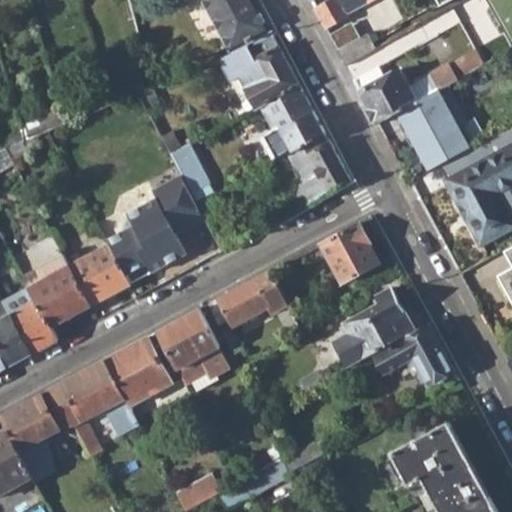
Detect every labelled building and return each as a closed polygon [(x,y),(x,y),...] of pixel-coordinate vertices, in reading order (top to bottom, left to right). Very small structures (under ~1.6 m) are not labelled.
[(205,0),(233,51),(271,29),(255,0),(205,0)] [(369,0),(329,0),(315,8),(327,28),(350,15),(348,12),(369,0)] [(338,50),(347,66),(372,51),(377,48),(368,33),(338,50)] [(218,58),(249,112),(262,105),(301,84),(274,34),(233,51),(218,58)] [(451,63),(410,86),(418,101),(447,84),(458,77),(451,63)] [(380,66),(355,81),(379,123),(395,114),(418,101),(410,86),(401,69),(386,77),(380,66)] [(262,105),(277,134),(284,131),(295,151),(328,134),(301,84),(262,105)] [(395,114),(426,171),(471,145),(459,123),(453,113),(461,109),(447,84),(418,101),(395,114)] [(21,129),(25,140),(49,130),(66,123),(62,107),(20,124),(21,129)] [(461,109),(453,113),(459,123),(466,120),(461,109)] [(25,140),(21,129),(0,137),(0,150),(8,147),(25,140)] [(289,154),(295,151),(284,131),(277,134),(269,138),(280,159),(289,154)] [(295,199),(302,209),(354,181),(328,134),(295,151),(289,154),(302,178),(295,199)] [(511,141),(444,179),(480,244),(511,228),(511,221),(497,195),(511,187),(511,141)] [(188,144),(172,153),(183,174),(194,194),(211,185),(188,144)] [(0,170),(16,162),(8,147),(0,150),(0,170)] [(159,197),(130,213),(123,231),(108,239),(110,244),(126,275),(151,262),(148,257),(155,253),(163,267),(189,252),(178,232),(207,217),(205,213),(199,202),(194,194),(183,174),(155,189),(159,197)] [(211,185),(194,194),(199,202),(215,193),(211,185)] [(207,217),(225,250),(242,241),(215,193),(199,202),(205,213),(207,217)] [(323,242),(345,283),(383,262),(361,222),(323,242)] [(110,244),(71,266),(92,305),(132,285),(126,275),(110,244)] [(163,267),(155,253),(148,257),(151,262),(155,271),(163,267)] [(32,287),(53,326),(92,305),(71,266),(65,255),(47,265),(53,276),(32,287)] [(511,267),(499,275),(511,298),(511,267)] [(209,303),(234,355),(243,349),(231,327),(249,318),(254,327),(290,308),(270,270),(209,303)] [(11,314),(32,353),(60,338),(53,326),(32,287),(5,301),(11,314)] [(339,344),(351,367),(377,353),(404,339),(418,331),(393,289),(377,297),(381,304),(347,323),(354,335),(339,344)] [(0,370),(32,353),(11,314),(5,301),(0,292),(0,370)] [(159,330),(178,368),(186,384),(208,372),(201,356),(221,346),(201,308),(159,330)] [(415,358),(430,386),(457,372),(431,324),(418,331),(404,339),(377,353),(387,373),(415,358)] [(106,359),(130,404),(173,382),(148,336),(106,359)] [(94,430),(120,417),(121,419),(134,411),(130,404),(106,359),(62,382),(49,390),(70,428),(76,425),(93,458),(106,451),(94,430)] [(302,381),(308,391),(326,381),(321,370),(302,381)] [(8,429),(20,452),(34,477),(36,480),(55,471),(46,438),(62,430),(42,394),(0,416),(8,429)] [(498,511),(449,422),(416,439),(401,413),(330,451),(361,511),(397,511),(420,500),(426,511),(498,511)] [(0,433),(0,494),(34,477),(20,452),(8,429),(0,433)] [(285,461),(291,473),(328,453),(322,441),(285,461)] [(285,461),(244,483),(251,496),(292,475),(291,473),(285,461)] [(178,495),(187,511),(189,511),(203,505),(223,494),(224,494),(214,475),(178,495)] [(251,496),(244,483),(224,494),(223,494),(230,508),(251,496)]
